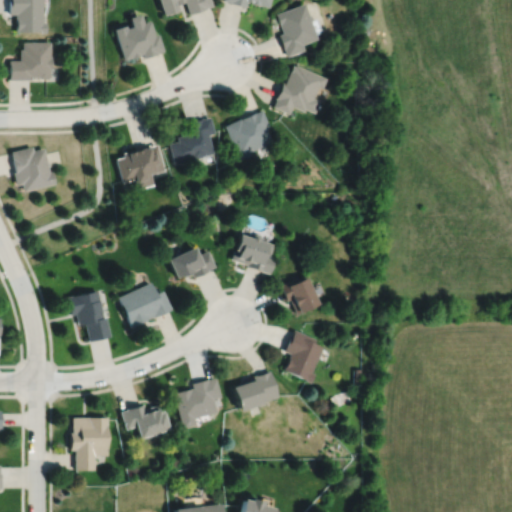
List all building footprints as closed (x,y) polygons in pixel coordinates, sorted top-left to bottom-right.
[(5,0),(6,11),(13,11),(13,29),(44,29),(43,18),(40,18),(40,0),(5,0)] [(156,0),(160,11),(164,9),(165,11),(173,8),(172,7),(176,6),(174,1),(176,0),(181,0),(186,11),(209,3),(208,0),(156,0)] [(228,0),(267,10),(269,0),(228,0)] [(298,0),(272,10),(276,22),(277,22),(280,30),(275,32),(281,46),(284,53),(302,47),(300,41),(315,35),(301,0),(298,0)] [(110,25),(120,57),(139,51),(140,55),(161,48),(155,31),(151,32),(146,17),(140,19),(137,9),(126,13),(129,22),(123,24),(122,21),(110,25)] [(20,39),(20,46),(17,46),(18,57),(7,57),(7,77),(29,77),(29,74),(37,74),(37,76),(44,76),(44,74),(48,74),(48,66),(49,66),(49,53),(48,53),(48,38),(20,39)] [(290,62),(282,80),(280,79),(272,96),(274,96),(270,104),(287,111),(290,103),(302,108),(303,106),(312,110),(318,98),(310,95),(315,83),(319,85),(324,75),(293,62),(292,63),(290,62)] [(221,123),(237,157),(248,151),(247,149),(270,139),(263,124),(266,123),(259,107),(238,117),(238,115),(221,123)] [(165,141),(171,161),(180,159),(181,161),(191,158),(191,155),(201,153),(211,151),(206,132),(212,130),(207,114),(199,116),(199,115),(183,119),(186,130),(173,134),(174,138),(165,141)] [(111,156),(118,179),(130,176),(131,179),(132,179),(134,186),(150,181),(147,171),(160,168),(153,142),(147,143),(146,142),(135,145),(135,146),(119,150),(120,154),(111,156)] [(7,148),(9,155),(8,155),(11,169),(10,169),(13,182),(19,181),(20,188),(52,181),(49,169),(46,169),(41,145),(29,148),(29,144),(7,148)] [(235,231),(230,247),(231,247),(228,257),(244,262),(243,264),(267,271),(272,255),(267,254),(270,242),(255,237),(255,236),(248,234),(248,235),(235,231)] [(163,256),(172,275),(179,271),(181,275),(188,272),(190,275),(205,268),(205,267),(212,264),(205,248),(195,253),(191,244),(163,256)] [(276,283),(283,299),(287,297),(293,311),(315,301),(303,274),(295,278),(294,275),(276,283)] [(113,295),(127,325),(143,318),(142,317),(149,314),(150,315),(168,307),(159,288),(153,291),(147,280),(113,295)] [(63,295),(65,303),(63,303),(66,313),(71,311),(74,323),(81,322),(85,339),(107,334),(102,315),(100,315),(93,288),(63,295)] [(291,328),(288,334),(287,333),(280,348),(287,351),(280,368),(308,380),(312,372),(309,371),(320,345),(311,341),(313,337),(291,328)] [(228,385),(235,409),(260,401),(259,400),(275,395),(266,369),(250,374),(251,378),(228,385)] [(170,391),(179,427),(192,423),(191,416),(213,410),(210,397),(217,395),(212,376),(205,378),(205,377),(188,382),(189,386),(170,391)] [(116,410),(122,427),(131,424),(135,437),(164,427),(159,411),(161,411),(158,402),(141,407),(139,402),(116,410)] [(68,415),(68,431),(65,431),(66,448),(70,448),(71,468),(90,468),(90,453),(104,453),(103,415),(68,415)] [(239,498),(234,511),(268,511),(270,508),(257,504),(258,500),(248,497),(246,501),(239,498)] [(169,508),(169,511),(219,511),(218,502),(169,508)]
